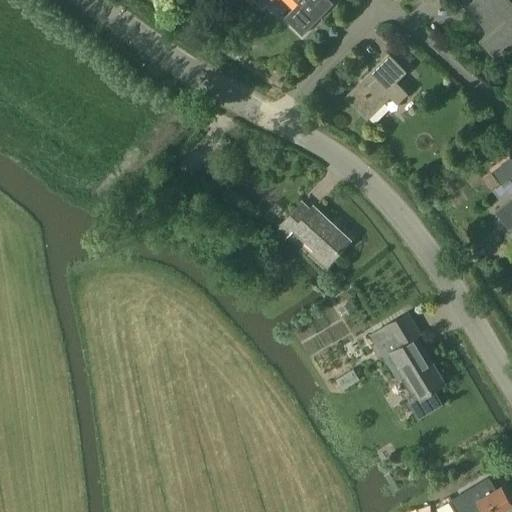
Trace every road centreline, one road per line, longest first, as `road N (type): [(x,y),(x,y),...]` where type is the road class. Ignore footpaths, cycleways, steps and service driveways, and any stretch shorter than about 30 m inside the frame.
road 1 (tertiary): [(511,396),(405,225),(339,161),(272,123)]
road 2 (tertiary): [(272,123),(175,67),(90,0)]
road 3 (residential): [(511,122),(380,3)]
road 4 (residential): [(272,123),(380,3)]
